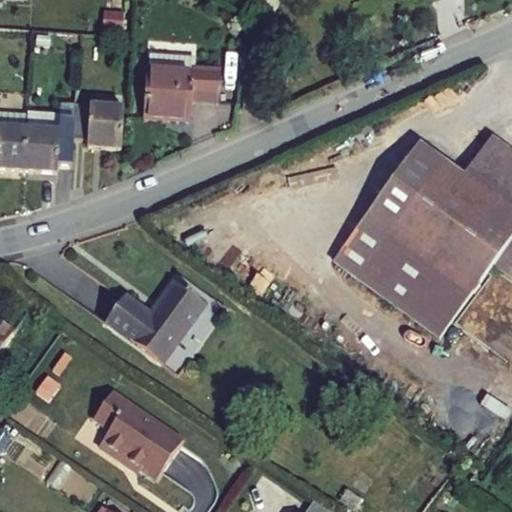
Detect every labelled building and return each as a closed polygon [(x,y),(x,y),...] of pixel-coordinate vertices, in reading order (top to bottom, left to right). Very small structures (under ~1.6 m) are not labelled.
[(288,0),(287,7),(312,11),(314,1),(355,7),(356,0),(288,0)] [(168,45),(152,44),(150,60),(165,61),(168,45)] [(197,47),(168,45),(165,61),(150,60),(144,107),(194,112),(196,94),(221,95),(225,55),(196,54),(197,47)] [(53,127),(22,125),(19,167),(51,168),(52,158),(64,159),(66,132),(68,95),(56,95),(53,127)] [(123,99),(68,95),(66,132),(83,133),(83,141),(119,143),(123,99)] [(22,110),(0,108),(0,124),(22,125),(22,110)] [(0,166),(19,167),(22,125),(0,124),(0,166)] [(511,150),(494,137),(464,177),(419,144),(334,259),(438,337),(494,263),(511,276),(511,150)] [(99,310),(157,350),(199,289),(168,268),(144,302),(117,284),(99,310)] [(0,358),(16,335),(0,324),(0,358)] [(178,431),(107,383),(90,408),(102,416),(103,425),(93,439),(114,452),(116,449),(134,461),(151,472),(178,431)] [(132,465),(134,461),(116,449),(114,452),(132,465)] [(327,511),(328,511),(305,495),(296,510),(298,511),(327,511)] [(120,511),(102,499),(92,511),(120,511)] [(298,511),(296,510),(286,503),(278,511),(298,511)]
